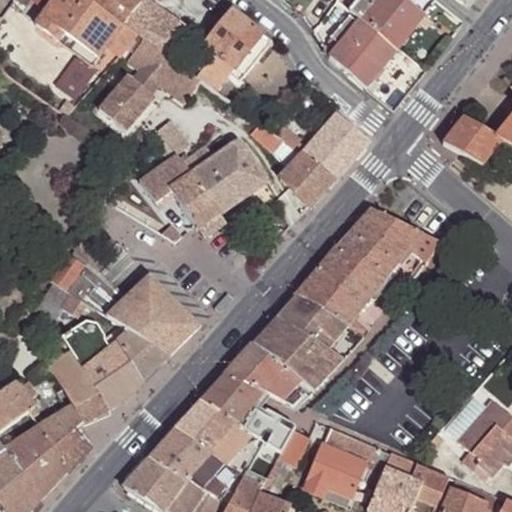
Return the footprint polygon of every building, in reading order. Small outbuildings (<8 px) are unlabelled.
[(136,38),(122,29),(85,2),(82,0),(55,0),(53,3),(35,28),(58,44),(64,36),(98,60),(106,49),(118,59),(120,60),(126,52),(136,38)] [(133,0),(86,0),(85,2),(122,29),(139,4),(133,0)] [(181,57),(196,36),(194,34),(152,4),(146,0),(143,0),(139,4),(122,29),(136,38),(141,41),(148,33),(181,57)] [(161,0),(154,0),(152,4),(194,34),(199,28),(161,0)] [(358,0),(348,13),(359,22),(395,52),(424,16),(436,2),(432,0),(358,0)] [(202,85),(210,91),(214,93),(228,76),(231,72),(234,73),(262,37),(230,12),(202,48),(183,72),(200,84),(202,85)] [(395,52),(359,22),(356,25),(347,17),(329,40),(338,47),(328,60),(365,90),(395,52)] [(231,72),(228,76),(239,85),(271,45),(262,37),(234,73),(231,72)] [(133,56),(143,43),(141,41),(136,38),(126,52),(133,56)] [(159,89),(185,108),(202,85),(200,84),(183,72),(143,43),(133,56),(127,65),(139,74),(159,89)] [(159,89),(139,74),(131,83),(150,99),(159,89)] [(131,83),(128,79),(98,113),(124,136),(154,102),(150,99),(131,83)] [(369,145),(336,116),(306,151),(301,156),(335,184),(369,145)] [(511,118),(497,137),(494,140),(502,144),(511,150),(511,118)] [(443,146),(483,168),(502,144),(494,140),(497,137),(464,119),(443,146)] [(275,122),(266,131),(301,156),(306,151),(296,142),(298,140),(275,122)] [(274,154),(288,171),(301,156),(266,131),(259,126),(251,136),(273,155),(274,154)] [(177,158),(158,134),(151,143),(168,165),(177,158)] [(192,177),(203,192),(220,217),(266,185),(238,145),(215,161),(206,150),(189,161),(183,165),(192,177)] [(186,156),(180,161),(183,165),(189,161),(186,156)] [(335,184),(301,156),(288,171),(280,180),(307,209),(310,212),(335,184)] [(179,207),(180,208),(203,192),(192,177),(183,165),(180,161),(177,158),(168,165),(139,185),(154,204),(156,207),(163,202),(171,213),(179,207)] [(141,214),(154,204),(139,185),(136,181),(119,195),(141,214)] [(194,229),(198,233),(220,217),(203,192),(180,208),(194,229)] [(294,299),(348,328),(352,331),(358,324),(354,321),(370,301),(389,277),(398,266),(410,251),(416,244),(428,252),(436,242),(371,211),(339,250),(336,249),(294,299)] [(220,217),(198,233),(204,242),(227,226),(220,217)] [(428,264),(443,245),(436,242),(428,252),(416,244),(410,251),(414,253),(428,264)] [(414,253),(410,251),(398,266),(403,269),(414,253)] [(42,281),(50,285),(69,257),(62,253),(42,281)] [(74,253),(69,257),(50,285),(53,287),(72,298),(82,304),(86,306),(105,319),(123,301),(84,268),(87,264),(74,253)] [(84,268),(123,301),(126,299),(87,264),(84,268)] [(152,274),(148,278),(200,329),(204,324),(152,274)] [(130,334),(170,359),(200,329),(148,278),(126,299),(123,301),(105,319),(130,334)] [(55,325),(64,310),(72,298),(53,287),(36,312),(55,325)] [(72,298),(64,310),(74,316),(82,304),(72,298)] [(277,318),(321,345),(324,347),(328,350),(336,342),(348,328),(294,299),(277,318)] [(82,304),(74,316),(78,319),(86,306),(82,304)] [(277,318),(250,347),(286,370),(314,393),(345,361),(334,354),(328,350),(324,347),(321,345),(277,318)] [(70,353),(82,373),(110,350),(105,343),(104,339),(97,325),(86,323),(61,339),(70,353)] [(366,330),(358,324),(352,331),(362,336),(366,330)] [(130,334),(110,350),(82,373),(107,414),(119,405),(123,403),(142,385),(170,359),(130,334)] [(224,377),(263,394),(286,370),(250,347),(224,377)] [(72,409),(82,426),(107,414),(82,373),(70,353),(49,369),(62,392),(70,406),(72,409)] [(314,393),(286,370),(263,394),(268,396),(297,410),(314,393)] [(268,396),(263,394),(224,377),(214,389),(258,410),(268,396)] [(0,434),(30,413),(36,409),(31,402),(22,389),(17,383),(0,395),(0,434)] [(28,384),(22,389),(31,402),(37,398),(28,384)] [(200,404),(265,444),(281,454),(294,432),(295,429),(258,410),(214,389),(200,404)] [(504,466),(507,468),(511,463),(511,441),(510,440),(511,437),(511,419),(492,403),(478,420),(458,444),(468,454),(461,463),(473,473),(477,468),(489,479),(492,481),(504,466)] [(210,456),(225,469),(243,479),(247,473),(248,473),(265,444),(200,404),(174,432),(210,456)] [(72,409),(70,406),(61,412),(63,415),(72,409)] [(34,419),(40,415),(36,409),(30,413),(34,419)] [(72,409),(63,415),(40,429),(68,473),(92,449),(76,432),(82,426),(72,409)] [(478,420),(465,411),(445,434),(458,444),(478,420)] [(4,450),(41,502),(68,473),(40,429),(4,450)] [(371,462),(386,467),(391,455),(337,433),(329,430),(324,442),(346,453),(347,451),(371,462)] [(221,504),(228,508),(243,479),(225,469),(210,456),(174,432),(149,460),(187,484),(221,504)] [(294,432),(281,454),(277,462),(292,469),(296,471),(310,441),(294,432)] [(445,442),(437,436),(426,449),(433,455),(445,442)] [(0,508),(2,511),(32,511),(41,502),(4,450),(0,446),(0,508)] [(304,492),(322,499),(326,490),(351,501),(366,465),(322,447),(304,492)] [(386,467),(378,487),(367,511),(436,511),(449,480),(391,455),(386,467)] [(215,511),(221,504),(187,484),(149,460),(148,462),(136,475),(123,489),(157,511),(215,511)] [(275,466),(282,469),(289,474),(292,469),(277,462),(275,466)] [(378,487),(386,467),(371,462),(364,481),(378,487)] [(275,466),(266,482),(260,492),(268,495),(282,469),(275,466)] [(477,468),(473,473),(484,485),(489,479),(477,468)] [(289,474),(282,469),(268,495),(277,498),(289,474)] [(251,511),(258,497),(260,492),(266,482),(255,477),(248,473),(247,473),(243,479),(228,508),(225,511),(251,511)] [(494,511),(501,501),(449,480),(436,511),(483,511),(484,511),(487,511),(494,511)] [(347,510),(351,501),(326,490),(322,499),(347,510)] [(260,492),(258,497),(266,500),(268,495),(260,492)] [(266,500),(258,497),(251,511),(289,511),(291,510),(266,500)] [(506,503),(501,501),(494,511),(511,511),(511,506),(509,505),(506,503)]
